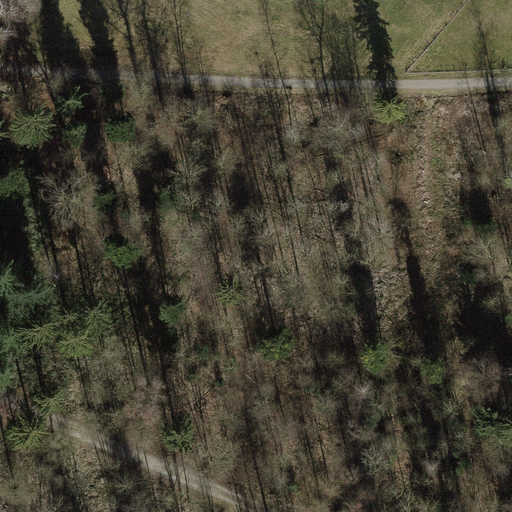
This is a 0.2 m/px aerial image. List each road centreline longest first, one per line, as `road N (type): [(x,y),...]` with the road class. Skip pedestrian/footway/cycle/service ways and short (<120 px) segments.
road 1 (track): [(0,73),(297,84),(511,80)]
road 2 (track): [(8,403),(259,511)]
